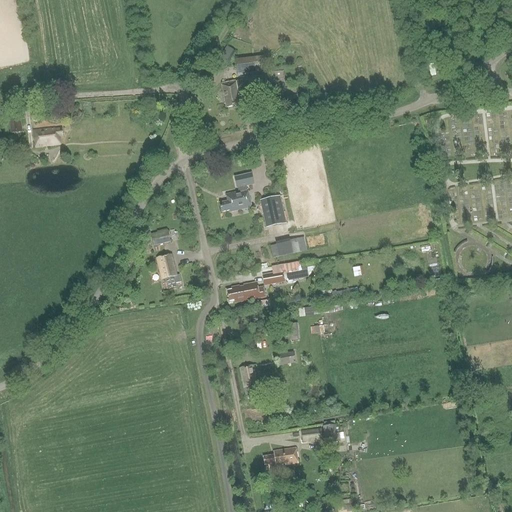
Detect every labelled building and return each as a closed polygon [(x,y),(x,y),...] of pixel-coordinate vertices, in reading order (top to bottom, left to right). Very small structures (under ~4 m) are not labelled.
[(236,60),(238,76),(267,73),(265,56),(236,60)] [(240,98),(238,89),(244,88),(243,80),(221,84),(226,109),(247,104),(245,97),(240,98)] [(23,132),(20,112),(8,113),(11,134),(23,132)] [(61,137),(63,137),(62,129),(35,132),(36,148),(61,146),(61,137)] [(239,188),(240,192),(226,195),(228,202),(220,203),(222,213),(230,211),(231,214),(253,208),(249,190),(248,190),(247,186),(255,184),(252,173),(236,177),(238,188),(239,188)] [(280,196),(260,201),(266,228),(286,224),(280,196)] [(168,231),(151,235),(154,246),(170,242),(168,231)] [(273,244),(276,258),(311,250),(308,237),(273,244)] [(176,284),(182,283),(179,275),(178,275),(172,255),(157,259),(163,281),(166,280),(169,290),(177,287),(176,284)] [(364,266),(356,267),(357,276),(365,275),(364,266)] [(264,286),(285,282),(284,273),(273,275),(273,273),(262,275),(264,286)] [(259,290),(257,283),(232,288),(233,291),(228,291),(231,302),(235,301),(235,304),(266,297),(264,289),(259,290)] [(301,309),(303,316),(316,314),(314,306),(301,309)] [(298,324),(288,325),(290,341),(300,340),(298,324)] [(294,352),(274,355),(275,366),(296,363),(294,352)] [(253,366),(241,369),(247,395),(249,395),(250,398),(256,397),(255,394),(261,393),(260,386),(258,386),(253,366)] [(336,425),(330,426),(323,426),(325,443),(341,441),(340,433),(337,433),(336,425)] [(321,429),(302,431),(303,442),(323,440),(321,429)] [(278,467),(298,464),(296,449),(274,452),(275,456),(264,457),(266,466),(269,465),(270,470),(278,469),(278,467)]
